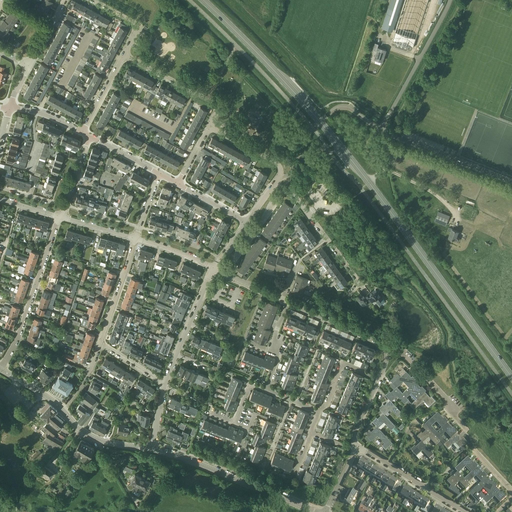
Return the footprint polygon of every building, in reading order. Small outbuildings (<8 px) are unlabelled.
[(49,9),(53,3),(47,0),(43,0),(41,4),(49,9)] [(71,8),(77,11),(81,4),(75,1),(73,1),(71,4),(73,5),(71,8)] [(385,18),(405,24),(411,7),(390,1),(385,18)] [(45,15),(49,9),(41,4),(37,11),(45,15)] [(81,4),(77,11),(76,13),(78,15),(79,12),(83,14),(87,7),(81,4)] [(87,19),(88,17),(92,10),(87,7),(83,14),(82,16),(87,19)] [(17,21),(21,15),(13,10),(9,16),(17,21)] [(94,20),(98,13),(92,10),(88,17),(94,20)] [(99,25),(100,23),(104,16),(98,13),(94,20),(93,22),(99,25)] [(9,16),(5,22),(12,26),(13,27),(17,21),(9,16)] [(106,27),(110,20),(104,16),(100,23),(106,27)] [(12,26),(5,22),(3,21),(0,26),(0,27),(8,32),(12,26)] [(64,22),(61,28),(68,31),(70,33),(73,28),(71,26),(64,22)] [(124,37),(127,31),(120,27),(117,33),(124,37)] [(65,37),(68,31),(61,28),(58,33),(65,37)] [(62,42),(65,37),(58,33),(55,39),(62,42)] [(114,39),(121,43),(124,37),(117,33),(114,38),(114,39)] [(113,41),(111,44),(118,48),(121,43),(114,39),(114,38),(110,36),(109,39),(113,41)] [(59,48),(62,42),(55,39),(52,44),(59,48)] [(375,59),(382,61),(386,50),(379,47),(378,48),(379,44),(375,43),(373,50),(376,51),(377,51),(378,51),(375,59)] [(56,53),(59,48),(52,44),(49,49),(56,53)] [(111,44),(108,50),(115,54),(118,48),(111,44)] [(53,59),(56,53),(49,49),(46,55),(53,59)] [(111,60),(115,54),(108,50),(104,56),(111,60)] [(50,64),(53,59),(46,55),(43,60),(50,64)] [(104,56),(103,59),(100,57),(99,60),(102,61),(101,62),(108,65),(111,60),(104,56)] [(108,65),(101,62),(98,67),(96,70),(102,73),(104,70),(105,71),(108,65)] [(46,73),(48,68),(41,64),(38,69),(46,73)] [(130,82),(132,79),(131,79),(135,71),(129,68),(124,75),(129,78),(128,81),(130,82)] [(43,78),(46,73),(38,69),(36,75),(43,78)] [(137,82),(141,74),(135,71),(131,79),(132,79),(137,82)] [(99,82),(102,77),(95,74),(93,79),(89,77),(99,82)] [(140,88),(142,89),(144,86),(143,85),(147,78),(141,74),(137,82),(141,85),(140,88)] [(40,84),(43,78),(36,75),(33,80),(40,84)] [(72,87),(78,77),(73,75),(67,84),(72,87)] [(96,88),(99,82),(89,77),(87,83),(90,84),(89,84),(96,88)] [(153,81),(147,78),(143,85),(144,86),(149,89),(152,91),(156,85),(152,83),(153,81)] [(37,89),(40,84),(33,80),(30,86),(37,89)] [(93,93),(94,92),(96,88),(89,84),(87,90),(93,93)] [(160,85),(156,93),(160,95),(158,98),(160,98),(159,99),(162,100),(163,97),(163,96),(167,89),(160,85)] [(34,95),(37,89),(30,86),(27,91),(34,95)] [(169,100),(173,92),(167,89),(163,96),(164,97),(162,100),(167,102),(168,100),(169,100)] [(90,99),(93,93),(87,90),(84,95),(90,99)] [(31,100),(34,95),(27,91),(24,96),(31,100)] [(117,102),(120,96),(114,92),(111,98),(117,102)] [(174,107),(176,103),(175,103),(179,95),(173,92),(169,100),(173,102),(172,105),(174,107)] [(52,105),(55,98),(50,95),(47,102),(52,105)] [(181,106),(185,99),(179,95),(175,103),(176,103),(181,106)] [(57,107),(61,101),(55,98),(52,105),(57,107)] [(114,107),(117,102),(111,98),(108,103),(114,107)] [(63,110),(66,104),(61,101),(57,107),(63,110)] [(112,112),(114,107),(108,103),(105,109),(112,112)] [(72,107),(66,104),(63,110),(68,113),(72,107)] [(74,116),(77,110),(72,107),(68,113),(74,116)] [(204,116),(207,111),(200,107),(197,112),(204,116)] [(109,118),(112,112),(105,109),(102,114),(109,118)] [(79,119),(82,113),(77,110),(74,116),(79,119)] [(201,121),(204,116),(197,112),(194,118),(201,121)] [(106,123),(109,118),(102,114),(99,120),(106,123)] [(251,115),(248,121),(256,125),(259,119),(251,115)] [(198,127),(201,121),(194,118),(191,123),(198,127)] [(103,129),(106,123),(99,120),(96,125),(103,129)] [(28,130),(29,128),(25,127),(26,124),(26,123),(23,123),(16,121),(14,126),(28,130)] [(38,121),(36,127),(41,130),(44,123),(38,121)] [(195,132),(198,127),(191,123),(188,128),(195,132)] [(53,134),(55,127),(49,125),(47,132),(53,134)] [(27,132),(28,130),(14,126),(13,132),(20,134),(20,132),(23,133),(24,131),(27,132)] [(52,136),(50,140),(52,141),(54,137),(55,134),(58,136),(61,129),(55,127),(53,134),(52,136)] [(192,138),(195,132),(188,128),(186,134),(192,138)] [(122,139),(125,132),(120,129),(116,136),(122,139)] [(127,142),(131,135),(125,132),(122,139),(127,142)] [(66,145),(69,136),(64,134),(61,142),(66,144),(66,145)] [(190,143),(192,138),(186,134),(183,139),(190,143)] [(133,145),(136,138),(131,135),(127,142),(133,145)] [(71,149),(75,138),(69,136),(66,145),(67,146),(66,147),(71,149)] [(214,147),(217,140),(212,137),(208,144),(214,147)] [(78,148),(81,140),(75,138),(71,149),(74,150),(76,148),(78,148)] [(138,148),(142,141),(136,138),(133,145),(138,148)] [(187,148),(190,143),(183,139),(180,145),(187,148)] [(219,150),(223,143),(217,140),(214,147),(219,150)] [(224,153),(228,146),(223,143),(219,150),(224,153)] [(149,153),(153,147),(147,144),(144,151),(149,153)] [(230,156),(234,149),(228,146),(224,153),(230,156)] [(101,152),(99,151),(100,149),(93,147),(91,153),(106,158),(107,152),(102,150),(101,152)] [(154,156),(158,150),(153,147),(149,153),(154,156)] [(16,151),(9,149),(8,155),(14,157),(17,158),(21,159),(21,158),(27,160),(27,159),(28,156),(22,155),(22,157),(18,156),(18,155),(15,154),(16,151)] [(235,159),(239,152),(234,149),(230,156),(235,159)] [(160,159),(163,153),(158,150),(154,156),(160,159)] [(240,163),(245,155),(239,152),(235,159),(238,161),(237,163),(239,165),(240,163)] [(106,158),(91,153),(89,159),(102,163),(103,161),(100,160),(100,159),(97,158),(98,155),(106,158)] [(165,162),(169,156),(163,153),(160,159),(165,162)] [(61,162),(63,157),(57,154),(55,160),(61,162)] [(216,161),(206,155),(204,158),(203,157),(200,162),(206,166),(209,162),(214,165),(216,161)] [(249,167),(252,161),(249,159),(250,158),(245,155),(240,163),(243,165),(243,167),(248,169),(249,167)] [(171,165),(174,159),(169,156),(165,162),(171,165)] [(113,159),(109,157),(105,169),(109,171),(110,172),(112,168),(111,168),(111,167),(110,166),(111,165),(110,165),(111,164),(116,166),(120,160),(114,157),(113,159)] [(55,160),(52,159),(51,163),(49,162),(48,164),(53,166),(59,168),(61,162),(55,160)] [(102,165),(102,163),(89,159),(87,164),(94,167),(95,163),(98,164),(102,165)] [(176,168),(180,162),(174,159),(171,165),(176,168)] [(122,169),(125,163),(120,160),(116,166),(122,169)] [(203,171),(206,166),(200,162),(197,168),(203,171)] [(58,174),(59,168),(53,166),(46,163),(45,165),(49,167),(52,168),(51,172),(58,174)] [(127,172),(130,166),(125,163),(122,169),(127,172)] [(200,177),(203,171),(197,168),(194,173),(200,177)] [(91,182),(91,181),(89,181),(90,179),(90,178),(92,172),(85,170),(83,176),(85,177),(84,180),(89,182),(91,182)] [(134,181),(138,174),(133,171),(129,179),(134,181)] [(264,180),(267,174),(260,171),(257,176),(264,180)] [(14,178),(11,184),(17,186),(19,179),(20,177),(21,173),(19,172),(18,176),(14,175),(14,178)] [(197,182),(200,177),(194,173),(191,179),(197,182)] [(134,181),(133,184),(135,186),(137,183),(140,184),(144,177),(138,174),(134,181)] [(261,185),(264,180),(257,176),(254,182),(261,185)] [(145,187),(149,180),(144,177),(140,184),(145,187)] [(258,191),(261,185),(254,182),(251,187),(258,191)] [(217,193),(220,186),(215,183),(211,190),(217,193)] [(38,187),(38,188),(42,189),(42,188),(45,189),(43,193),(50,196),(52,190),(45,188),(43,187),(39,185),(38,187)] [(169,195),(171,189),(163,186),(161,192),(169,195)] [(222,196),(226,190),(220,186),(217,193),(222,196)] [(81,205),(86,188),(80,187),(79,190),(82,191),(81,194),(80,197),(77,196),(75,203),(81,205)] [(89,197),(86,197),(86,196),(87,192),(85,191),(86,188),(81,205),(86,206),(88,200),(89,197)] [(227,199),(231,193),(226,190),(222,196),(227,199)] [(124,198),(130,200),(133,195),(126,192),(125,195),(122,194),(122,195),(121,197),(124,198)] [(170,201),(172,196),(169,195),(161,192),(159,197),(167,200),(170,201)] [(233,202),(237,196),(231,193),(227,199),(233,202)] [(252,196),(247,193),(245,196),(244,195),(239,206),(239,208),(242,209),(244,209),(248,202),(249,202),(252,196)] [(98,210),(100,203),(101,200),(97,199),(98,195),(96,195),(95,199),(94,201),(92,208),(98,210)] [(180,210),(187,198),(181,195),(176,204),(174,203),(171,208),(174,210),(177,205),(180,206),(178,209),(180,210)] [(103,201),(104,197),(102,196),(101,200),(100,203),(98,210),(104,212),(106,205),(107,202),(103,201)] [(122,203),(128,206),(130,200),(124,198),(121,197),(117,196),(117,197),(120,199),(119,202),(122,203)] [(93,199),(89,197),(88,200),(86,206),(92,208),(94,201),(95,199),(93,199)] [(159,197),(157,203),(165,206),(167,200),(159,197)] [(188,208),(192,201),(187,198),(180,210),(182,212),(185,206),(188,208)] [(189,219),(197,204),(192,201),(188,208),(191,210),(186,218),(189,219)] [(119,209),(120,209),(126,211),(128,206),(122,203),(119,202),(118,206),(114,205),(113,207),(117,208),(119,209)] [(287,214),(292,207),(284,202),(279,208),(287,214)] [(199,213),(202,207),(197,204),(189,219),(191,220),(194,214),(196,211),(199,213)] [(154,226),(159,210),(151,207),(150,210),(156,213),(155,216),(151,215),(150,218),(148,224),(154,226)] [(204,216),(208,210),(202,207),(199,213),(202,215),(197,222),(198,223),(202,225),(205,220),(203,219),(204,216)] [(283,220),(287,214),(279,208),(275,214),(283,220)] [(124,217),(126,211),(120,209),(119,209),(117,215),(124,217)] [(160,228),(163,219),(159,217),(162,211),(159,210),(154,226),(160,228)] [(438,211),(434,221),(446,226),(450,216),(438,211)] [(166,230),(170,216),(171,214),(168,213),(167,220),(168,220),(168,223),(162,221),(163,219),(160,228),(166,230)] [(278,226),(283,220),(275,214),(270,220),(278,226)] [(24,215),(22,222),(28,224),(30,217),(24,215)] [(172,231),(174,225),(170,224),(172,217),(170,216),(166,230),(172,231)] [(28,224),(28,226),(31,227),(31,225),(34,226),(36,219),(30,217),(28,224)] [(34,226),(34,228),(40,230),(40,229),(42,221),(36,219),(34,226)] [(226,230),(229,223),(222,219),(219,225),(216,223),(214,225),(215,225),(218,227),(218,226),(226,230)] [(295,223),(293,224),(297,229),(294,231),(296,233),(298,231),(298,230),(305,224),(300,219),(297,221),(295,223)] [(274,233),(278,226),(270,220),(266,227),(274,233)] [(42,221),(40,229),(46,231),(49,222),(48,222),(45,221),(42,221)] [(199,231),(201,228),(202,225),(198,223),(197,222),(197,223),(199,224),(197,228),(194,228),(193,232),(190,230),(187,237),(193,239),(195,233),(198,234),(199,231)] [(299,237),(302,235),(309,230),(305,224),(298,230),(298,231),(296,233),(294,231),(290,234),(291,235),(292,237),(296,235),(297,234),(299,237)] [(222,236),(226,230),(218,226),(218,227),(217,227),(215,225),(212,230),(215,232),(222,236)] [(182,235),(184,228),(178,226),(176,233),(182,235)] [(272,240),(273,239),(270,237),(274,233),(266,227),(261,233),(272,240)] [(449,227),(448,230),(451,232),(449,237),(458,241),(459,238),(457,237),(459,232),(449,227)] [(187,237),(190,230),(184,228),(182,235),(187,237)] [(71,240),(73,231),(67,229),(64,238),(71,240)] [(307,242),(306,241),(313,236),(309,230),(302,235),(299,237),(302,240),(301,240),(302,242),(304,244),(307,242)] [(77,240),(79,233),(73,231),(71,240),(71,238),(77,240)] [(215,232),(214,233),(212,237),(209,235),(208,238),(211,239),(212,238),(219,242),(222,236),(215,232)] [(83,242),(85,235),(79,233),(77,240),(83,242)] [(83,242),(89,244),(91,237),(85,235),(83,242)] [(310,247),(317,241),(313,236),(306,241),(307,242),(304,244),(306,243),(307,244),(306,248),(308,251),(312,249),(310,247)] [(100,237),(98,244),(99,244),(97,248),(103,250),(104,246),(106,239),(100,237)] [(262,249),(266,243),(258,237),(254,243),(262,249)] [(216,248),(219,242),(212,238),(211,239),(208,244),(216,248)] [(113,240),(106,239),(104,246),(103,250),(102,253),(102,255),(105,256),(108,247),(110,248),(113,240)] [(116,249),(119,242),(113,240),(110,248),(116,249)] [(118,255),(121,256),(125,244),(119,242),(116,249),(115,255),(118,256),(118,255)] [(257,255),(262,249),(254,243),(249,250),(257,255)] [(7,247),(5,253),(12,255),(14,250),(7,247)] [(27,248),(26,250),(30,252),(29,255),(37,258),(38,253),(31,251),(32,250),(27,248)] [(143,260),(144,257),(146,250),(140,248),(138,255),(137,259),(143,260)] [(317,262),(320,260),(319,259),(326,254),(322,248),(315,253),(319,258),(316,260),(317,262)] [(150,259),(152,252),(146,250),(144,257),(150,259)] [(253,262),(257,255),(249,250),(245,256),(253,262)] [(16,254),(15,257),(21,259),(25,260),(27,261),(35,264),(37,258),(29,255),(28,258),(16,254)] [(324,264),(331,259),(326,254),(319,259),(320,260),(324,264)] [(162,266),(162,264),(165,257),(159,255),(156,262),(156,264),(162,266)] [(268,268),(272,257),(268,255),(263,267),(268,268)] [(248,268),(253,262),(245,256),(240,262),(248,268)] [(277,258),(274,268),(279,269),(283,258),(278,256),(278,258),(277,258)] [(168,266),(171,259),(165,257),(162,264),(168,266)] [(272,257),(268,268),(273,270),(274,268),(277,258),(272,257)] [(284,271),(288,259),(283,258),(279,269),(284,271)] [(174,268),(177,261),(171,259),(168,266),(174,268)] [(289,273),(293,261),(288,259),(284,271),(289,273)] [(326,273),(329,271),(328,270),(335,265),(331,259),(324,264),(327,269),(324,271),(326,273)] [(27,261),(25,267),(33,269),(35,264),(27,261)] [(244,274),(248,268),(240,262),(236,269),(238,270),(236,273),(241,276),(243,273),(244,274)] [(58,271),(60,265),(53,263),(51,269),(58,271)] [(186,273),(189,266),(183,263),(180,270),(186,273)] [(19,265),(18,269),(19,270),(18,272),(23,273),(24,272),(31,274),(33,269),(25,267),(19,265)] [(332,276),(339,271),(335,265),(328,270),(329,271),(332,276)] [(192,276),(195,269),(189,266),(186,273),(192,276)] [(114,278),(116,274),(109,271),(109,270),(104,268),(103,271),(108,272),(107,276),(114,278)] [(56,277),(58,271),(51,269),(49,274),(56,277)] [(198,278),(201,271),(195,269),(192,276),(198,278)] [(334,285),(337,282),(336,281),(343,276),(339,271),(332,276),(335,280),(332,282),(334,285)] [(54,283),(56,277),(49,274),(47,280),(54,283)] [(309,285),(309,283),(307,282),(308,279),(297,275),(295,280),(306,284),(309,285)] [(112,284),(113,282),(114,282),(115,279),(114,279),(114,278),(107,276),(105,281),(112,284)] [(340,287),(347,282),(343,276),(336,281),(337,282),(340,287)] [(10,277),(9,279),(13,281),(17,282),(20,283),(19,284),(27,286),(29,281),(21,278),(20,281),(18,280),(10,277)] [(137,286),(139,280),(131,278),(129,283),(137,286)] [(47,280),(45,285),(52,287),(52,288),(59,291),(61,285),(54,283),(47,280)] [(103,281),(101,280),(99,286),(103,287),(110,290),(112,284),(105,281),(103,281)] [(305,289),(306,284),(295,280),(293,285),(305,289)] [(135,292),(137,286),(129,283),(127,289),(135,292)] [(303,294),(305,289),(293,285),(291,290),(303,294)] [(14,291),(13,294),(16,295),(23,297),(25,292),(17,289),(15,288),(14,291)] [(133,297),(135,292),(127,289),(125,295),(133,297)] [(54,299),(56,293),(51,292),(51,293),(44,290),(42,295),(49,298),(54,299)] [(301,299),(303,294),(291,290),(290,295),(301,299)] [(370,292),(367,295),(370,299),(371,301),(372,301),(375,299),(377,302),(379,305),(385,301),(383,298),(377,290),(376,291),(375,290),(372,292),(373,293),(371,295),(370,292)] [(184,293),(182,292),(180,298),(182,299),(188,302),(191,296),(184,293)] [(364,297),(362,293),(356,297),(362,305),(367,301),(369,303),(372,301),(367,295),(364,297)] [(13,294),(11,300),(18,302),(18,301),(21,302),(23,297),(16,295),(13,294)] [(40,301),(47,303),(49,298),(42,295),(40,301)] [(131,303),(133,297),(125,295),(123,300),(131,303)] [(94,303),(101,306),(103,300),(96,297),(95,300),(94,303)] [(175,303),(179,305),(186,308),(188,302),(182,299),(180,298),(177,297),(175,303)] [(129,309),(131,303),(123,300),(121,306),(129,309)] [(40,301),(38,307),(45,309),(46,306),(53,309),(54,306),(49,304),(47,303),(40,301)] [(276,311),(278,306),(267,301),(265,306),(276,311)] [(99,311),(101,306),(94,303),(92,308),(99,311)] [(11,307),(9,307),(9,306),(4,305),(3,308),(17,313),(19,308),(12,305),(11,307)] [(184,313),(186,308),(179,305),(177,310),(184,313)] [(209,315),(212,307),(207,305),(203,313),(209,315)] [(274,316),(276,311),(265,306),(263,311),(274,316)] [(51,311),(45,309),(38,307),(36,311),(44,314),(43,315),(49,317),(51,311)] [(92,308),(89,307),(87,313),(90,314),(97,317),(99,311),(92,308)] [(214,317),(218,310),(212,307),(209,315),(214,317)] [(16,318),(17,313),(3,308),(3,310),(7,311),(6,315),(16,318)] [(174,316),(181,319),(184,313),(177,310),(175,310),(172,315),(174,316)] [(219,323),(220,320),(224,312),(218,310),(214,317),(215,318),(214,321),(219,323)] [(272,320),(274,316),(263,311),(261,315),(272,320)] [(131,319),(132,317),(128,315),(119,312),(117,318),(126,321),(127,318),(131,319)] [(226,322),(229,314),(224,312),(220,320),(226,322)] [(96,322),(97,317),(90,314),(88,319),(96,322)] [(231,325),(235,317),(229,314),(226,322),(231,325)] [(14,324),(16,318),(6,315),(4,320),(14,324)] [(270,325),(272,320),(261,315),(259,320),(270,325)] [(288,328),(293,317),(288,315),(283,326),(288,328)] [(172,322),(179,325),(181,319),(174,316),(172,322)] [(293,330),(298,319),(293,317),(288,328),(293,330)] [(0,321),(5,323),(4,326),(12,328),(14,324),(4,320),(0,318),(0,321)] [(117,318),(115,323),(122,326),(124,327),(128,328),(131,329),(131,327),(129,326),(125,325),(126,321),(117,318)] [(94,327),(96,322),(88,319),(88,320),(85,319),(83,323),(94,327)] [(167,320),(165,319),(164,321),(166,323),(165,326),(176,331),(179,325),(172,322),(167,320)] [(297,332),(302,321),(298,319),(293,330),(297,332)] [(271,331),(268,330),(270,325),(259,320),(257,325),(271,331)] [(302,334),(307,323),(302,321),(297,332),(302,334)] [(33,323),(31,329),(37,331),(40,332),(41,332),(44,333),(45,331),(41,330),(39,328),(39,325),(33,323)] [(122,326),(115,323),(113,329),(120,331),(122,326)] [(307,336),(311,325),(307,323),(302,334),(307,336)] [(269,335),(271,331),(257,325),(259,326),(257,331),(269,335)] [(311,338),(316,327),(311,325),(307,336),(311,338)] [(31,329),(29,334),(35,337),(39,338),(41,332),(40,332),(37,331),(31,329)] [(120,331),(113,329),(111,335),(124,339),(125,337),(121,336),(123,332),(120,331)] [(324,343),(328,332),(324,330),(319,341),(324,343)] [(267,340),(269,335),(257,331),(255,335),(267,340)] [(328,345),(333,334),(328,332),(324,343),(328,345)] [(132,346),(133,343),(129,341),(133,335),(128,333),(122,345),(125,346),(123,350),(129,352),(132,346)] [(171,342),(174,336),(167,333),(166,337),(163,335),(163,336),(159,334),(158,336),(171,342)] [(29,334),(27,339),(33,341),(33,342),(39,345),(41,339),(39,338),(35,337),(29,334)] [(200,337),(194,334),(194,335),(193,335),(191,338),(192,338),(191,342),(196,345),(200,337)] [(333,347),(338,336),(333,334),(328,345),(333,347)] [(122,346),(122,345),(124,339),(111,335),(109,340),(118,343),(119,340),(120,340),(119,345),(122,346)] [(265,345),(267,340),(255,335),(253,340),(265,345)] [(169,347),(171,342),(158,336),(158,338),(161,340),(160,344),(169,347)] [(338,349),(342,338),(338,336),(333,347),(338,349)] [(90,345),(92,340),(85,337),(83,343),(90,345)] [(140,357),(143,351),(141,350),(146,338),(143,337),(135,355),(140,357)] [(202,347),(205,339),(200,337),(196,345),(202,347)] [(342,351),(347,340),(342,338),(338,349),(342,351)] [(207,349),(211,342),(205,339),(202,347),(207,349)] [(347,353),(352,342),(347,340),(342,351),(347,353)] [(138,341),(137,345),(133,343),(132,346),(129,352),(134,355),(140,342),(138,341)] [(356,354),(361,343),(356,341),(352,352),(356,354)] [(88,351),(90,345),(83,343),(81,342),(79,345),(76,344),(75,346),(88,351)] [(213,352),(216,344),(211,342),(207,349),(213,352)] [(307,352),(309,347),(299,343),(297,348),(307,352)] [(361,356),(366,345),(361,343),(356,354),(361,356)] [(166,353),(169,347),(160,344),(157,349),(155,348),(154,351),(164,355),(165,353),(166,353)] [(219,354),(222,346),(216,344),(213,352),(219,354)] [(366,358),(370,347),(366,345),(361,356),(366,358)] [(245,351),(241,361),(246,363),(250,353),(250,352),(249,352),(247,351),(246,351),(248,347),(246,346),(244,351),(245,351)] [(370,360),(375,349),(370,347),(366,358),(370,360)] [(74,350),(73,352),(76,353),(79,354),(87,357),(88,351),(81,348),(80,352),(74,350)] [(255,355),(254,354),(251,353),(253,349),(251,348),(249,352),(250,353),(246,363),(251,365),(255,355)] [(305,357),(307,352),(297,348),(295,353),(305,357)] [(256,367),(260,357),(259,356),(256,355),(258,351),(256,350),(254,354),(255,355),(251,365),(256,367)] [(148,364),(154,352),(152,351),(150,355),(149,355),(147,354),(146,356),(143,362),(148,364)] [(154,367),(156,361),(154,359),(155,357),(154,357),(156,353),(154,352),(148,364),(154,367)] [(264,359),(261,357),(262,353),(260,352),(259,356),(260,357),(256,367),(260,369),(266,355),(264,359)] [(75,353),(74,358),(77,359),(85,361),(87,357),(79,354),(76,353),(75,353)] [(303,361),(305,357),(295,353),(293,357),(303,361)] [(164,360),(165,357),(160,354),(157,361),(156,361),(154,367),(159,370),(162,363),(160,363),(162,359),(164,360)] [(266,355),(262,365),(267,367),(271,357),(266,355)] [(334,358),(325,355),(323,359),(332,363),(332,362),(334,359),(338,361),(339,359),(334,358)] [(303,361),(293,357),(290,356),(288,361),(297,365),(299,360),(303,362),(303,361)] [(103,370),(110,360),(105,357),(101,364),(99,367),(103,370)] [(271,357),(267,367),(269,368),(269,370),(271,370),(271,369),(275,359),(271,357)] [(25,359),(22,366),(23,367),(23,368),(26,370),(26,369),(31,372),(35,365),(25,359)] [(332,363),(323,359),(321,364),(330,368),(330,367),(332,364),(336,366),(337,364),(332,362),(332,363)] [(110,370),(115,363),(110,360),(103,370),(104,370),(106,367),(110,370)] [(296,370),(297,365),(288,361),(286,366),(296,370)] [(115,363),(110,370),(111,370),(109,372),(115,376),(115,375),(116,374),(116,373),(120,367),(115,363)] [(330,368),(321,364),(319,369),(328,373),(329,372),(330,369),(334,371),(335,369),(330,367),(330,368)] [(186,368),(181,365),(180,366),(179,366),(178,369),(179,369),(177,373),(183,376),(186,368)] [(65,380),(69,373),(71,370),(65,366),(63,369),(52,386),(66,395),(70,388),(72,384),(65,380)] [(297,376),(294,374),(296,370),(286,366),(284,370),(287,372),(297,376)] [(120,367),(116,373),(116,374),(115,375),(120,379),(121,377),(125,370),(120,367)] [(189,378),(192,370),(186,368),(183,376),(189,378)] [(42,370),(39,376),(41,378),(40,379),(46,383),(48,380),(49,381),(53,375),(43,369),(42,370)] [(328,373),(319,369),(317,374),(326,377),(327,377),(328,374),(332,375),(333,374),(329,372),(328,373)] [(121,387),(124,383),(130,373),(125,370),(121,377),(124,378),(119,386),(118,385),(116,388),(119,390),(120,390),(122,388),(121,387)] [(194,380),(198,372),(192,370),(189,378),(194,380)] [(397,374),(391,379),(393,382),(397,386),(397,387),(403,382),(409,387),(416,381),(417,380),(413,375),(411,377),(406,371),(401,376),(400,376),(398,374),(397,374)] [(200,383),(203,375),(198,372),(194,380),(200,383)] [(295,381),(297,376),(287,372),(285,377),(295,381)] [(361,381),(363,376),(353,372),(350,377),(361,381)] [(128,386),(135,376),(130,373),(124,383),(128,386)] [(326,377),(317,374),(315,378),(324,382),(326,378),(330,380),(331,378),(327,377),(326,377)] [(205,385),(209,377),(203,375),(200,383),(205,385)] [(232,377),(230,382),(232,382),(240,386),(240,385),(242,382),(245,384),(246,382),(242,380),(242,381),(234,378),(232,377)] [(293,385),(295,381),(285,377),(284,381),(293,385)] [(359,386),(361,381),(350,377),(348,381),(359,386)] [(326,390),(328,384),(324,382),(315,378),(315,379),(319,380),(316,386),(326,390)] [(104,382),(98,379),(96,381),(93,380),(90,384),(98,389),(101,384),(103,385),(104,382)] [(135,380),(133,383),(136,385),(140,388),(144,382),(139,379),(137,381),(135,380)] [(291,390),(293,385),(284,381),(282,386),(291,390)] [(357,390),(359,386),(348,381),(347,386),(357,390)] [(409,387),(403,393),(407,397),(411,393),(416,399),(425,391),(426,390),(422,386),(421,387),(416,381),(409,387)] [(136,394),(138,395),(141,392),(144,394),(149,385),(144,382),(140,388),(139,391),(136,394)] [(230,382),(228,387),(230,387),(238,391),(238,390),(240,387),(244,389),(244,387),(240,385),(240,386),(232,382),(230,382)] [(95,394),(98,389),(90,384),(88,389),(95,394)] [(154,389),(149,385),(144,394),(141,399),(141,398),(139,401),(141,403),(143,400),(146,395),(149,398),(151,395),(151,394),(154,389)] [(324,394),(326,390),(316,386),(315,390),(324,394)] [(357,392),(357,390),(347,386),(345,390),(356,395),(357,392)] [(390,390),(386,394),(390,400),(392,401),(398,396),(405,403),(409,399),(407,397),(403,393),(397,387),(397,386),(394,388),(391,391),(390,390)] [(125,396),(129,390),(130,389),(127,387),(124,392),(123,391),(123,390),(124,389),(122,388),(120,390),(122,394),(125,396)] [(228,387),(226,391),(228,392),(236,395),(237,395),(238,392),(242,393),(242,391),(238,390),(238,391),(230,387),(228,387)] [(254,401),(258,391),(253,389),(249,399),(254,401)] [(323,398),(324,394),(315,390),(313,395),(323,398)] [(354,400),(356,395),(345,390),(343,395),(354,400)] [(226,391),(224,396),(228,398),(234,400),(236,396),(240,398),(240,396),(237,395),(236,395),(228,392),(226,391)] [(259,403),(263,393),(258,391),(254,401),(259,403)] [(416,399),(410,404),(414,409),(423,400),(425,402),(424,402),(428,407),(429,406),(435,400),(431,396),(430,397),(425,391),(416,399)] [(86,392),(80,399),(85,403),(91,395),(88,393),(86,392)] [(263,405),(267,395),(263,393),(259,403),(263,405)] [(268,407),(272,397),(267,395),(263,405),(268,407)] [(321,403),(323,398),(313,395),(311,399),(312,400),(311,403),(319,406),(321,403)] [(352,404),(354,400),(343,395),(341,400),(352,404)] [(174,407),(177,399),(171,397),(168,405),(174,407)] [(271,412),(275,402),(271,401),(272,397),(268,407),(267,410),(271,412)] [(236,406),(237,402),(228,398),(226,402),(236,406)] [(179,410),(183,402),(177,399),(174,407),(179,410)] [(350,409),(352,404),(341,400),(339,404),(350,409)] [(384,404),(379,408),(384,413),(385,414),(391,409),(398,416),(402,412),(392,401),(390,400),(385,405),(384,404)] [(185,412),(188,404),(183,402),(179,410),(185,412)] [(234,411),(236,406),(226,402),(224,407),(234,411)] [(276,414),(280,404),(275,402),(271,412),(276,414)] [(82,424),(90,415),(85,411),(86,409),(80,404),(75,409),(82,415),(77,421),(82,424)] [(194,414),(197,408),(194,406),(188,404),(185,412),(191,414),(191,413),(194,414)] [(281,416),(285,406),(280,404),(276,414),(281,416)] [(347,414),(350,409),(339,404),(337,409),(347,414)] [(57,430),(65,421),(55,412),(57,411),(50,405),(40,416),(47,421),(41,428),(48,434),(42,443),(54,450),(56,446),(60,449),(64,442),(55,437),(53,435),(57,429),(57,430)] [(96,413),(96,412),(103,417),(106,412),(100,407),(99,408),(96,406),(93,411),(96,413)] [(308,413),(299,409),(297,414),(307,418),(307,417),(308,415),(312,416),(313,414),(309,412),(308,413)] [(346,418),(332,412),(331,415),(330,414),(328,419),(339,424),(341,419),(344,421),(346,418)] [(377,417),(373,421),(377,426),(378,427),(384,422),(391,430),(392,429),(395,426),(396,426),(385,414),(384,413),(378,418),(377,417)] [(438,413),(425,425),(429,430),(431,432),(433,429),(431,427),(436,423),(441,429),(447,423),(448,422),(444,418),(443,419),(438,413)] [(148,425),(149,416),(138,414),(137,420),(141,420),(140,424),(142,424),(148,425)] [(307,418),(297,414),(295,419),(305,423),(305,422),(306,419),(310,421),(311,419),(307,417),(307,418)] [(205,431),(209,422),(208,421),(206,420),(207,416),(205,415),(203,419),(204,420),(200,429),(205,431)] [(91,419),(88,425),(90,426),(88,428),(95,432),(100,424),(96,422),(98,419),(93,416),(91,419)] [(210,417),(208,421),(209,422),(205,431),(210,433),(214,423),(213,423),(210,422),(212,418),(210,417)] [(100,424),(95,432),(102,435),(107,427),(106,427),(107,426),(109,422),(103,418),(100,424)] [(214,423),(210,433),(215,435),(219,425),(218,425),(217,425),(215,424),(217,420),(215,419),(213,423),(214,423)] [(305,423),(295,419),(294,424),(303,428),(303,427),(305,424),(309,425),(309,424),(305,422),(305,423)] [(337,428),(339,424),(328,419),(326,424),(337,428)] [(274,429),(275,425),(266,420),(264,425),(274,429)] [(219,425),(215,435),(219,437),(223,427),(222,427),(220,426),(221,422),(219,421),(217,425),(218,425),(219,425)] [(222,427),(223,427),(219,437),(224,439),(228,429),(224,428),(226,424),(224,423),(222,427)] [(437,433),(434,436),(438,440),(445,433),(451,439),(443,446),(456,433),(456,434),(457,433),(453,428),(452,429),(447,423),(441,429),(437,433)] [(130,430),(130,426),(119,424),(117,433),(127,435),(128,430),(130,430)] [(303,428),(294,424),(292,428),(301,432),(303,428),(307,430),(307,428),(303,427),(303,428)] [(326,424),(324,428),(335,433),(337,434),(338,434),(339,433),(335,432),(337,428),(326,424)] [(167,436),(166,439),(172,442),(172,440),(173,439),(177,429),(174,427),(175,427),(171,425),(170,428),(167,435),(167,436)] [(272,434),(274,429),(264,425),(262,430),(272,434)] [(421,433),(417,437),(422,443),(421,443),(424,446),(425,446),(430,440),(436,446),(437,445),(440,449),(443,446),(440,442),(438,440),(434,436),(431,432),(429,430),(425,425),(424,426),(423,425),(421,427),(426,431),(425,432),(422,434),(421,433)] [(230,438),(234,428),(230,426),(228,430),(228,429),(224,439),(226,436),(230,438)] [(370,430),(366,434),(367,435),(371,440),(372,440),(378,435),(384,443),(382,445),(386,449),(392,442),(389,439),(378,427),(377,426),(371,431),(370,430)] [(235,439),(239,430),(234,428),(230,438),(235,439)] [(301,432),(292,428),(290,433),(299,437),(301,433),(305,435),(306,433),(301,432)] [(324,428),(322,433),(333,438),(335,439),(337,434),(335,433),(324,428)] [(182,433),(177,431),(178,430),(177,429),(172,440),(175,441),(175,443),(178,444),(178,443),(179,444),(182,438),(187,440),(189,434),(183,431),(182,433)] [(239,430),(235,439),(240,441),(244,432),(239,430)] [(270,439),(272,434),(262,430),(260,435),(270,439)] [(301,443),(302,439),(299,437),(290,433),(293,435),(291,439),(301,443)] [(456,433),(443,446),(447,450),(452,445),(458,451),(460,449),(461,449),(467,443),(463,438),(462,439),(456,434),(456,433)] [(260,435),(256,434),(255,438),(264,442),(266,438),(269,439),(270,439),(260,435)] [(263,447),(264,442),(255,438),(253,443),(263,447)] [(87,461),(94,449),(85,443),(86,442),(81,439),(74,452),(80,455),(81,453),(83,455),(82,457),(87,461)] [(299,448),(301,443),(291,439),(289,444),(299,448)] [(329,452),(331,447),(320,442),(319,447),(329,452)] [(264,453),(266,448),(262,447),(263,447),(253,443),(256,444),(254,449),(264,453)] [(415,447),(410,451),(416,458),(419,460),(423,456),(421,453),(422,452),(429,459),(431,461),(435,457),(433,455),(424,446),(421,443),(416,448),(415,447)] [(297,453),(299,448),(289,444),(287,449),(297,453)] [(328,456),(329,452),(319,447),(317,452),(328,456)] [(262,458),(264,453),(254,449),(252,454),(262,458)] [(39,450),(32,457),(36,459),(42,453),(39,450)] [(326,461),(328,456),(317,452),(315,457),(326,461)] [(276,465),(280,455),(275,453),(271,463),(276,465)] [(260,462),(262,458),(252,454),(250,458),(260,462)] [(280,467),(284,457),(280,455),(276,465),(280,467)] [(285,468),(289,459),(284,457),(280,467),(285,468)] [(324,466),(326,461),(315,457),(313,461),(324,466)] [(457,467),(455,469),(459,473),(459,474),(466,467),(472,473),(477,467),(479,466),(475,462),(474,463),(468,457),(457,467)] [(290,470),(294,461),(289,459),(285,468),(290,470)] [(363,471),(368,463),(362,460),(359,464),(356,462),(353,468),(356,470),(357,467),(360,469),(359,473),(360,474),(360,473),(363,475),(365,472),(363,471)] [(322,470),(324,466),(313,461),(311,466),(322,470)] [(369,475),(374,467),(368,463),(363,471),(365,472),(369,475)] [(45,465),(40,472),(50,478),(54,472),(45,465)] [(320,475),(322,470),(311,466),(309,471),(307,470),(320,475)] [(374,478),(372,480),(375,482),(377,479),(375,478),(380,471),(374,467),(369,475),(374,478)] [(468,483),(473,479),(479,485),(487,477),(487,478),(488,476),(484,472),(483,473),(477,467),(472,473),(464,479),(468,483)] [(320,475),(307,470),(305,474),(316,479),(318,474),(320,475)] [(381,482),(386,474),(380,471),(375,478),(377,479),(381,482)] [(470,486),(468,483),(464,479),(459,474),(459,473),(453,479),(451,477),(447,481),(451,486),(449,489),(459,496),(460,496),(461,494),(454,487),(459,482),(466,490),(470,486)] [(136,491),(138,486),(142,477),(135,474),(131,482),(131,483),(127,485),(130,489),(132,488),(134,489),(133,490),(136,491)] [(314,484),(316,479),(305,474),(303,479),(314,484)] [(387,489),(389,486),(387,485),(392,478),(386,474),(381,482),(386,485),(384,488),(387,489)] [(136,491),(134,494),(139,496),(141,490),(139,489),(141,487),(146,489),(150,481),(142,477),(138,486),(136,491)] [(487,477),(479,485),(474,490),(477,494),(483,489),(488,495),(496,488),(497,486),(494,482),(492,483),(487,478),(487,477)] [(389,486),(393,489),(392,491),(396,493),(399,486),(396,484),(398,482),(392,478),(387,485),(389,486)] [(361,481),(357,489),(362,492),(367,485),(361,481)] [(412,491),(406,487),(403,491),(400,489),(397,494),(401,496),(401,495),(406,498),(404,501),(406,503),(408,500),(407,499),(412,491)] [(483,500),(480,502),(484,507),(495,497),(500,503),(507,496),(503,492),(502,493),(496,488),(488,495),(483,500)] [(350,505),(357,494),(350,490),(343,501),(350,505)] [(480,502),(483,500),(477,494),(474,490),(470,493),(475,498),(474,499),(477,502),(478,501),(479,503),(480,503),(480,502)] [(410,501),(413,503),(418,495),(412,491),(407,499),(408,500),(410,501)] [(456,499),(460,502),(465,497),(462,493),(462,494),(461,494),(460,496),(459,496),(456,499)] [(418,510),(420,507),(419,506),(424,499),(418,495),(413,503),(418,505),(416,508),(418,510)] [(428,511),(431,508),(428,506),(430,502),(424,499),(419,506),(420,507),(422,508),(421,510),(423,511),(428,511)] [(366,510),(372,501),(370,500),(367,504),(363,502),(359,508),(361,509),(358,511),(365,511),(367,510),(366,510)] [(477,502),(474,504),(472,502),(469,506),(472,510),(479,503),(478,501),(477,502)]
